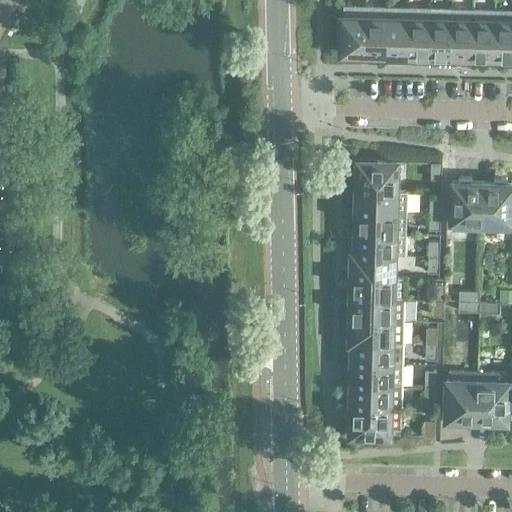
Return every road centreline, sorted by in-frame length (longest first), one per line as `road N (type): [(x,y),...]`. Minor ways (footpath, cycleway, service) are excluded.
road 1 (unclassified): [(286,480),(284,110)]
road 2 (unclassified): [(511,115),(284,110)]
road 3 (unclassified): [(511,487),(286,480)]
